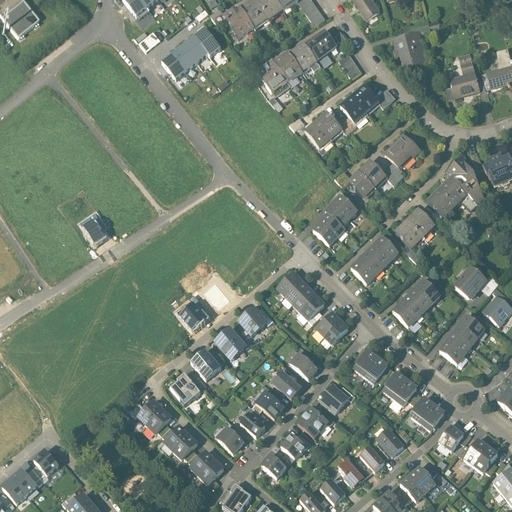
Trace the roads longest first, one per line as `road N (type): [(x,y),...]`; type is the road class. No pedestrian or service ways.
road 1 (residential): [(303,258),(149,381),(237,472)]
road 2 (residential): [(226,177),(0,325)]
road 3 (residential): [(331,0),(374,65),(444,130),(464,136),(511,125)]
road 4 (residential): [(374,330),(237,472)]
road 5 (residential): [(107,25),(226,177)]
road 6 (residential): [(0,476),(46,436),(109,511)]
road 7 (residential): [(346,511),(416,458),(457,412)]
road 8 (residential): [(107,25),(0,113)]
